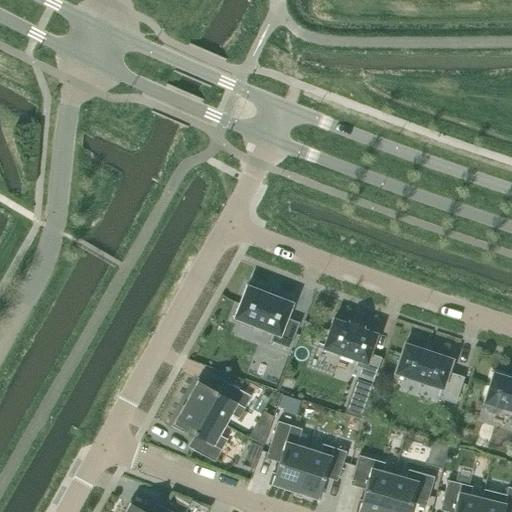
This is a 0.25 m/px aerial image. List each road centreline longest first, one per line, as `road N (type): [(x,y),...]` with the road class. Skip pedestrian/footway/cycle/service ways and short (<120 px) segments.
road 1 (unclassified): [(0,345),(49,250),(70,104),(90,60)]
road 2 (residential): [(226,226),(511,326)]
road 3 (tertiary): [(271,139),(511,227)]
road 4 (unclassified): [(226,226),(104,443)]
road 5 (track): [(511,42),(334,42),(301,35),(278,11)]
road 6 (tertiary): [(511,190),(286,108)]
road 7 (tertiary): [(90,60),(271,139)]
road 8 (tertiary): [(286,108),(105,30)]
road 9 (residential): [(280,511),(104,443)]
